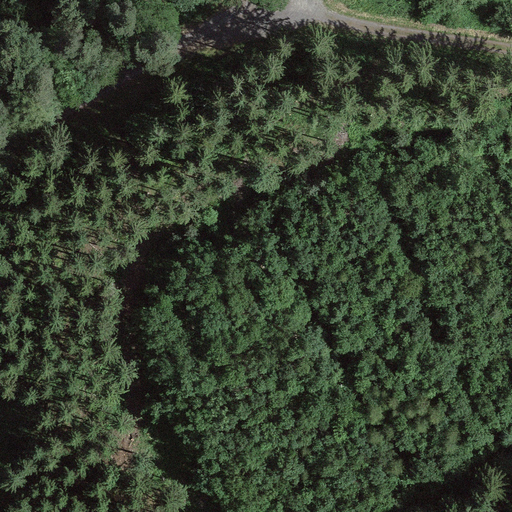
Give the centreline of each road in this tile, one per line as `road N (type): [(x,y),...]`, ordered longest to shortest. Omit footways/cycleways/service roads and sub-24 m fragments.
road 1 (track): [(0,149),(245,0)]
road 2 (track): [(301,0),(325,15),(511,43)]
